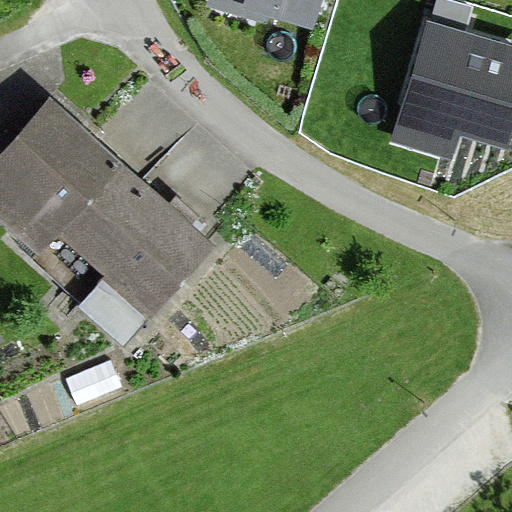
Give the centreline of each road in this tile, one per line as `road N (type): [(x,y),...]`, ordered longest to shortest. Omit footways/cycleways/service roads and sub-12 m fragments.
road 1 (residential): [(511,283),(438,240),(336,200),(185,81),(133,0)]
road 2 (residential): [(511,356),(451,425),(352,511)]
road 3 (unknown): [(135,6),(0,74)]
